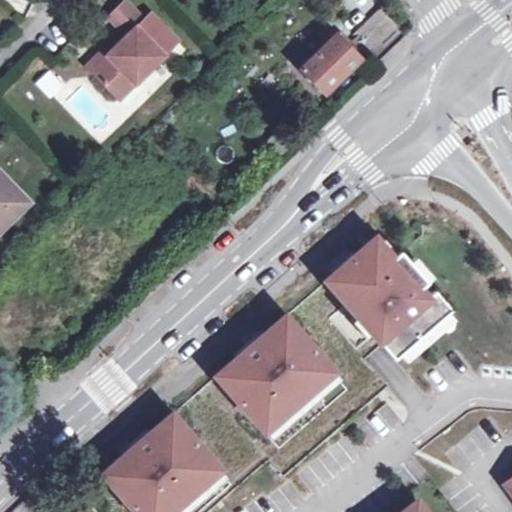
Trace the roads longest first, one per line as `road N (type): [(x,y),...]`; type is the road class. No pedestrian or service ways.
road 1 (primary): [(0,480),(265,223)]
road 2 (primary): [(444,47),(394,84),(265,223)]
road 3 (primary): [(265,223),(430,108)]
road 4 (secondary): [(430,108),(511,226)]
